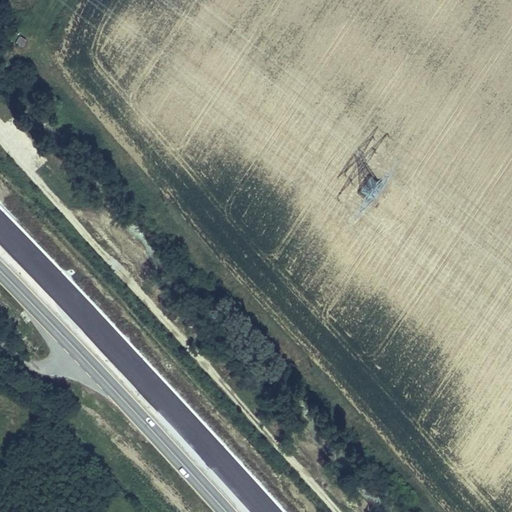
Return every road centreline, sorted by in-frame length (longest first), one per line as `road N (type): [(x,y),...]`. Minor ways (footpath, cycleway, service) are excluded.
road 1 (track): [(0,140),(336,511)]
road 2 (motorway): [(263,511),(0,231)]
road 3 (motorway): [(0,267),(229,511)]
